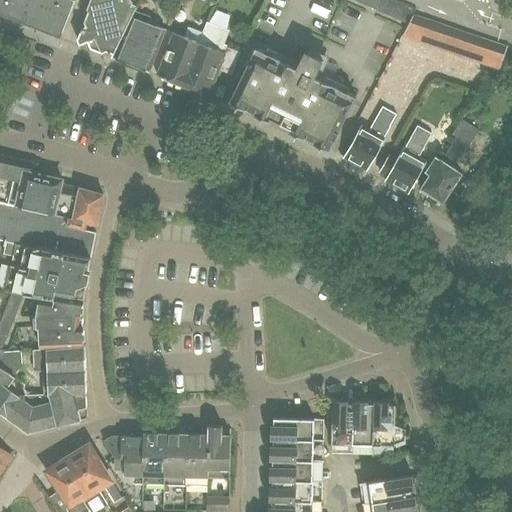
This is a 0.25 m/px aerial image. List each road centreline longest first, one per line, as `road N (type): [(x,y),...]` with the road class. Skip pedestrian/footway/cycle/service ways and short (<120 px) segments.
road 1 (residential): [(483,270),(311,169),(275,167),(187,193),(118,176)]
road 2 (residential): [(388,355),(245,268),(251,405)]
road 3 (residential): [(104,425),(92,315),(118,176)]
road 4 (residential): [(511,481),(449,443),(432,421),(409,345)]
road 5 (residential): [(104,425),(251,405)]
road 6 (residential): [(251,405),(388,355)]
road 7 (residential): [(104,425),(36,453),(0,498)]
road 8 (residential): [(118,176),(0,140)]
